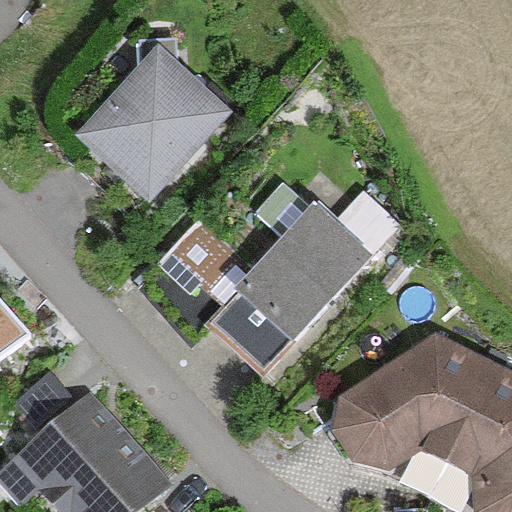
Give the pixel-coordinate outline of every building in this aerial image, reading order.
[(162,44),(79,132),(151,199),(233,110),(162,44)] [(285,238),(207,324),(263,376),(375,256),(339,219),(317,198),(312,205),(287,182),(258,214),(285,238)] [(367,191),(339,219),(375,256),(404,228),(367,191)] [(0,356),(33,334),(0,298),(0,356)] [(511,511),(511,367),(439,332),(345,393),(335,429),(356,463),(389,466),(424,449),(479,477),(479,511),(511,511)] [(76,399),(53,373),(20,401),(42,428),(76,399)] [(138,511),(172,483),(91,392),(0,472),(0,478),(24,506),(41,491),(59,511),(138,511)]
